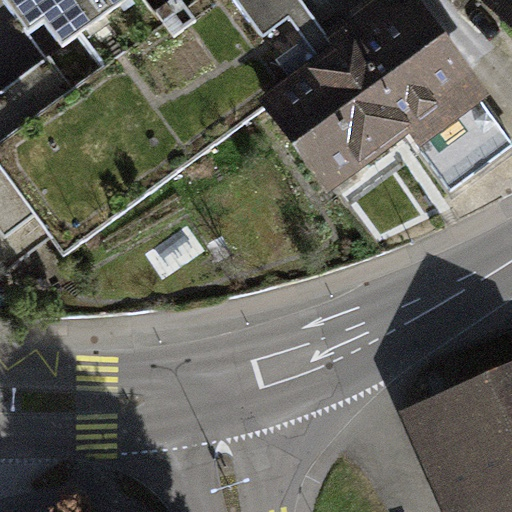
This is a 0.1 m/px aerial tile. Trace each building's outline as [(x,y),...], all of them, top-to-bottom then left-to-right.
[(74,54),(0,107),(0,259),(9,272),(246,102),(345,33),(321,0),(304,0),(298,4),(294,0),(206,0),(167,28),(148,1),(74,54)] [(7,0),(39,43),(57,31),(74,54),(148,1),(150,0),(7,0)] [(391,0),(345,33),(246,102),(322,209),(407,149),(442,199),(511,151),(405,0),(391,0)] [(511,0),(463,0),(511,47),(511,0)] [(511,511),(511,360),(401,407),(444,511),(511,511)]
